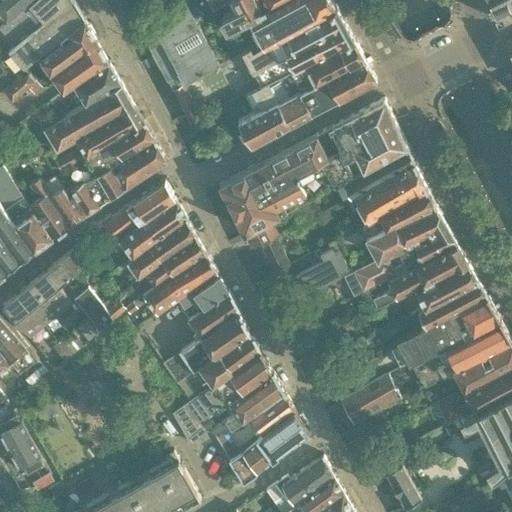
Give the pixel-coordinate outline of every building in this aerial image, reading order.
[(7,18),(28,0),(0,0),(0,24),(2,22),(3,23),(8,19),(7,18)] [(34,29),(68,0),(28,0),(7,18),(8,19),(3,23),(2,22),(0,24),(0,25),(15,43),(33,29),(34,29)] [(26,65),(69,30),(86,17),(76,0),(68,0),(34,29),(33,29),(15,43),(9,48),(10,49),(0,56),(0,80),(5,86),(22,71),(24,73),(30,70),(26,65)] [(169,79),(170,79),(174,88),(184,83),(220,63),(186,0),(184,0),(142,27),(146,36),(153,51),(157,58),(161,65),(169,79)] [(225,0),(238,0),(242,6),(244,9),(259,0),(210,0),(214,7),(225,0)] [(255,22),(265,42),(266,42),(266,40),(337,5),(334,0),(281,0),(272,5),(268,8),(265,3),(263,4),(260,0),(259,0),(244,9),(242,6),(223,16),(222,18),(230,32),(232,33),(248,24),(249,25),(255,22)] [(511,0),(490,0),(499,18),(500,18),(511,13),(511,0)] [(262,84),(281,74),(355,37),(337,5),(266,40),(266,42),(265,42),(253,49),(251,45),(244,49),(243,49),(262,84)] [(109,58),(103,46),(86,17),(69,30),(72,33),(41,56),(52,70),(38,80),(41,86),(43,86),(44,87),(45,87),(46,87),(47,86),(48,86),(58,79),(65,89),(66,88),(75,82),(109,58)] [(355,37),(281,74),(291,93),(300,88),(301,90),(365,56),(355,37)] [(301,90),(312,110),(339,96),(360,86),(362,89),(371,84),(369,81),(377,77),(365,56),(301,90)] [(87,101),(122,80),(109,58),(75,82),(87,101)] [(22,71),(5,86),(4,87),(12,98),(28,84),(34,92),(41,86),(38,80),(30,70),(24,73),(22,71)] [(246,93),(253,107),(259,104),(262,109),(266,107),(269,112),(276,108),(274,103),(279,100),(290,122),(312,110),(301,90),(300,88),(291,93),(281,74),(262,84),(246,93)] [(58,149),(77,138),(135,103),(122,80),(87,101),(44,127),(52,140),(54,143),(58,149)] [(184,83),(174,88),(173,89),(187,115),(191,123),(202,117),(184,83)] [(341,180),(344,178),(408,143),(385,96),(332,123),(332,124),(317,131),(328,152),(322,155),(336,182),(341,179),(341,180)] [(259,104),(253,107),(255,112),(238,119),(251,143),(290,122),(279,100),(274,103),(276,108),(269,112),(266,107),(262,109),(259,104)] [(62,169),(87,154),(144,119),(135,103),(77,138),(81,146),(56,160),(62,169)] [(76,177),(72,179),(75,184),(85,178),(86,180),(97,173),(111,164),(154,137),(144,119),(87,154),(92,162),(74,174),(76,177)] [(328,152),(317,131),(220,182),(244,228),(246,231),(247,231),(271,217),(313,194),(336,182),(322,155),(328,152)] [(166,158),(154,137),(111,164),(125,186),(166,158)] [(353,193),(356,191),(416,159),(408,142),(408,143),(344,178),(353,193)] [(383,210),(427,184),(416,159),(356,191),(370,217),(372,216),(383,210)] [(0,229),(22,258),(35,248),(4,208),(23,194),(2,163),(0,164),(0,229)] [(111,164),(97,173),(111,195),(125,186),(111,164)] [(61,171),(44,183),(52,194),(51,194),(72,222),(88,211),(68,182),(68,181),(61,171)] [(97,173),(86,180),(101,201),(111,195),(97,173)] [(42,194),(29,203),(53,236),(72,222),(51,194),(52,194),(44,183),(39,176),(29,182),(33,186),(37,188),(42,194)] [(72,179),(68,181),(68,182),(88,211),(101,202),(101,201),(86,180),(85,178),(75,184),(72,179)] [(139,220),(176,196),(165,178),(127,203),(139,220)] [(427,184),(383,210),(390,225),(436,203),(437,203),(427,184)] [(23,193),(23,194),(4,208),(35,248),(53,236),(29,203),(23,193)] [(134,254),(187,216),(176,196),(139,220),(127,203),(103,223),(116,240),(113,243),(118,250),(126,244),(134,254)] [(404,244),(429,231),(447,222),(436,203),(390,225),(379,230),(378,231),(368,235),(376,249),(377,250),(393,242),(396,248),(398,251),(406,248),(404,244)] [(163,258),(197,234),(187,216),(134,254),(128,259),(140,275),(146,270),(145,269),(160,258),(163,258)] [(362,222),(361,222),(368,235),(378,231),(379,230),(372,216),(370,217),(367,219),(362,222)] [(271,217),(247,231),(251,238),(255,247),(262,243),(276,235),(279,233),(271,217)] [(341,275),(345,273),(355,292),(388,275),(457,240),(447,222),(429,231),(404,244),(406,248),(398,251),(396,248),(393,242),(377,250),(376,249),(350,265),(342,253),(347,250),(338,235),(329,241),(332,246),(322,252),(326,258),(292,277),(284,281),(293,298),(301,293),(301,294),(340,272),(341,275)] [(0,258),(8,270),(10,269),(9,268),(21,258),(22,259),(22,258),(0,229),(0,258)] [(199,253),(206,248),(197,234),(163,258),(160,258),(145,269),(146,270),(156,283),(197,253),(198,253),(199,253)] [(276,235),(262,243),(273,267),(275,270),(290,263),(276,235)] [(436,275),(468,259),(457,240),(388,275),(393,286),(374,296),(378,303),(415,283),(426,277),(436,275)] [(79,243),(46,269),(58,284),(59,283),(91,258),(79,243)] [(179,296),(218,269),(206,248),(199,253),(198,253),(197,253),(156,283),(154,280),(144,286),(147,290),(133,300),(136,305),(148,298),(159,311),(179,296)] [(0,276),(8,270),(0,258),(0,276)] [(425,305),(478,278),(468,259),(436,275),(426,277),(415,283),(425,305)] [(46,269),(32,280),(58,313),(73,301),(59,283),(58,284),(46,269)] [(189,316),(228,287),(220,272),(218,269),(179,296),(184,304),(181,307),(189,316)] [(427,323),(487,292),(479,278),(478,278),(425,305),(419,308),(427,323)] [(58,313),(32,280),(18,291),(44,324),(58,313)] [(74,296),(98,326),(99,327),(113,317),(109,311),(113,305),(120,300),(124,297),(126,293),(132,282),(128,281),(120,294),(117,297),(118,299),(115,301),(111,296),(102,302),(89,284),(74,296)] [(196,338),(239,309),(229,287),(228,287),(189,316),(188,316),(198,331),(193,334),(196,338)] [(44,324),(18,291),(3,303),(30,336),(44,324)] [(410,362),(411,361),(502,317),(488,292),(487,292),(427,323),(390,343),(401,365),(410,362)] [(126,307),(133,302),(126,293),(124,297),(120,300),(126,306),(125,307),(126,307)] [(109,311),(113,317),(126,307),(125,307),(126,306),(120,300),(113,305),(109,311)] [(16,366),(20,371),(20,372),(39,358),(17,329),(0,308),(0,345),(12,359),(12,360),(16,366)] [(214,383),(266,349),(239,309),(196,338),(165,360),(178,379),(201,363),(214,383)] [(454,368),(511,337),(511,335),(502,317),(411,361),(424,384),(454,368)] [(77,326),(83,333),(93,325),(87,318),(77,326)] [(83,333),(89,340),(98,332),(93,325),(83,333)] [(59,352),(69,344),(63,337),(53,345),(59,352)] [(465,388),(511,363),(511,337),(454,368),(465,388)] [(59,352),(64,359),(74,351),(69,344),(59,352)] [(0,368),(12,360),(12,359),(0,345),(0,368)] [(220,409),(230,401),(273,369),(266,349),(214,383),(206,390),(220,409)] [(447,422),(464,414),(511,388),(511,363),(465,388),(471,400),(461,404),(454,392),(436,401),(447,422)] [(232,427),(250,414),(262,406),(285,390),(273,369),(230,401),(237,410),(218,423),(209,430),(221,435),(232,427)] [(345,403),(355,421),(383,406),(401,396),(388,371),(342,397),(345,403)] [(507,465),(511,462),(511,388),(464,414),(468,420),(481,413),(504,459),(491,466),(495,474),(502,469),(507,465)] [(0,406),(6,402),(8,400),(0,389),(0,406)] [(201,422),(220,409),(206,390),(189,399),(190,399),(173,411),(191,442),(207,429),(201,422)] [(250,414),(264,432),(296,407),(285,390),(262,406),(250,414)] [(296,407),(264,432),(257,437),(258,438),(246,446),(246,445),(230,457),(244,480),(254,472),(309,430),(296,407)] [(15,414),(0,422),(0,425),(3,431),(0,433),(0,435),(8,451),(31,439),(21,421),(20,422),(15,414)] [(31,439),(8,451),(18,468),(22,466),(26,474),(43,465),(39,457),(40,456),(31,439)] [(182,460),(181,461),(174,449),(169,452),(171,456),(70,511),(171,511),(201,496),(184,466),(185,466),(182,460)] [(265,488),(282,511),(290,506),(335,473),(324,453),(290,477),(288,473),(265,488)] [(0,501),(1,502),(5,499),(15,511),(19,511),(30,504),(19,488),(11,475),(0,458),(0,501)] [(400,495),(401,494),(407,505),(422,497),(402,462),(387,471),(393,482),(400,495)] [(511,462),(507,465),(502,469),(510,484),(511,484),(511,462)] [(49,472),(41,477),(45,484),(53,479),(49,472)] [(310,511),(344,489),(335,473),(290,506),(293,511),(310,511)] [(45,484),(41,477),(32,482),(37,489),(45,484)] [(351,511),(356,509),(344,489),(310,511),(351,511)]
